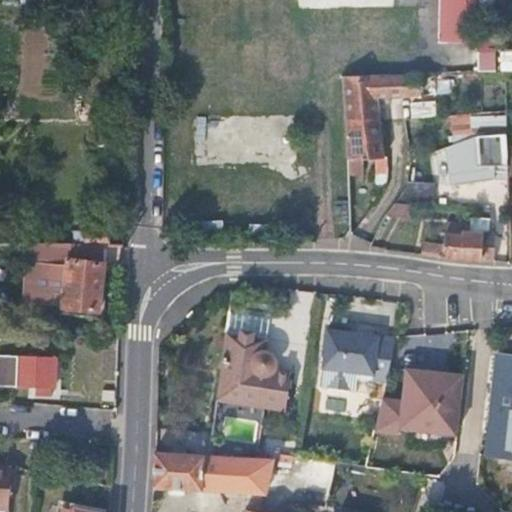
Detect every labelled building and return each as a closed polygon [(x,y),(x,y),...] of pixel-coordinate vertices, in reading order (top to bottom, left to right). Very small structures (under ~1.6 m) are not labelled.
[(438,0),(438,42),(478,43),(478,0),(438,0)] [(497,52),(479,52),(480,73),(498,73),(497,52)] [(421,75),(343,76),(346,159),(382,158),(380,96),(405,95),(421,95),(421,75)] [(410,103),(410,117),(436,116),(435,101),(410,103)] [(480,141),(508,137),(508,114),(475,115),(475,112),(453,114),(454,135),(457,147),(480,141)] [(509,148),(508,137),(480,141),(457,147),(448,150),(454,187),(494,181),(494,176),(494,169),(509,169),(509,148)] [(425,246),(424,255),(493,260),(493,237),(483,237),(483,225),(445,223),(443,246),(425,246)] [(104,246),(112,246),(113,227),(88,227),(88,245),(104,246)] [(88,245),(28,242),(27,259),(71,261),(71,262),(102,265),(104,246),(88,245)] [(102,265),(71,262),(65,309),(99,312),(106,266),(102,265)] [(398,339),(335,324),(326,362),(375,374),(374,379),(388,382),(398,339)] [(291,373),(275,371),(276,370),(276,369),(277,368),(277,367),(277,366),(277,365),(277,364),(277,363),(277,362),(277,361),(277,360),(276,359),(276,358),(275,357),(274,356),(274,355),(273,355),(273,354),(272,354),(271,353),(270,353),(269,352),(268,352),(267,352),(266,352),(268,340),(226,334),(216,400),(285,410),(291,373)] [(59,356),(0,354),(0,385),(57,388),(59,356)] [(511,457),(511,356),(498,355),(486,455),(511,457)] [(405,402),(384,399),(376,432),(401,435),(402,429),(458,435),(464,375),(415,370),(408,369),(405,402)] [(275,460),(156,452),(155,488),(267,494),(275,460)] [(0,465),(0,511),(5,511),(6,509),(10,467),(0,465)] [(62,468),(61,476),(84,480),(86,472),(62,468)]
